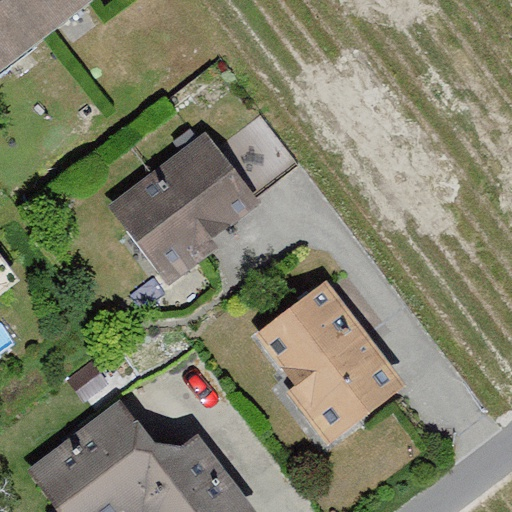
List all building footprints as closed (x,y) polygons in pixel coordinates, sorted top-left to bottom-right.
[(112,0),(0,0),(0,89),(6,97),(119,9),(112,0)] [(220,152),(127,224),(178,289),(271,218),(220,152)] [(0,264),(0,289),(12,280),(0,264)] [(337,296),(263,348),(335,451),(409,399),(337,296)] [(128,423),(38,489),(56,511),(153,511),(172,473),(128,423)] [(172,473),(153,511),(249,511),(199,453),(172,473)]
